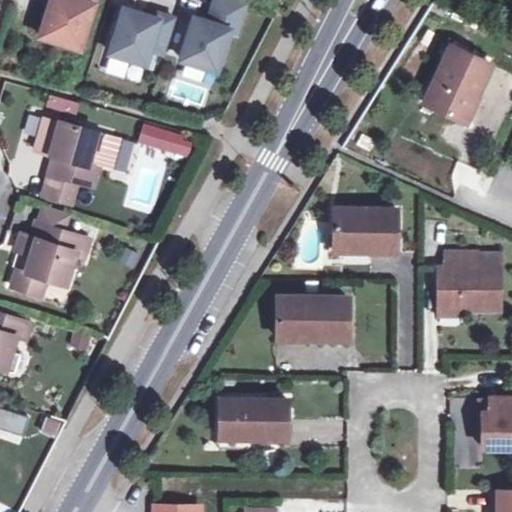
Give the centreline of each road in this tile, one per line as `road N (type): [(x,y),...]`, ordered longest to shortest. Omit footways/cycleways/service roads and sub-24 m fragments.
road 1 (primary): [(70,511),(270,160)]
road 2 (residential): [(419,503),(432,487),(424,385),(379,385),(356,410),(358,489),(370,503)]
road 3 (primary): [(270,160),(378,0)]
road 4 (primary): [(339,0),(270,160)]
